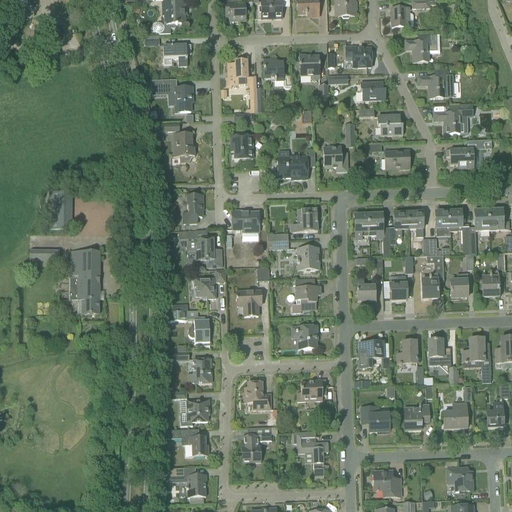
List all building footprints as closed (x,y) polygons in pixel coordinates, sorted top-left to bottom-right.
[(237,22),(244,22),(243,0),(224,0),(225,17),(230,17),(230,26),(237,25),(237,22)] [(268,0),(269,1),(260,1),(261,21),(281,21),(280,0),(268,0)] [(311,19),(318,19),(317,0),(310,0),(310,1),(297,1),(297,16),(311,16),(311,19)] [(355,18),(354,0),(334,0),(335,18),(355,18)] [(428,10),(428,2),(412,3),(412,11),(428,10)] [(184,28),(183,12),(185,12),(184,3),(162,4),(162,9),(165,9),(165,17),(163,17),(164,17),(164,26),(163,28),(162,26),(161,26),(160,25),(159,25),(158,25),(157,25),(156,25),(155,25),(154,26),(154,27),(153,28),(153,29),(153,30),(153,31),(154,33),(155,34),(156,34),(157,34),(158,35),(158,36),(170,35),(170,30),(174,30),(177,27),(177,26),(177,28),(184,28)] [(391,29),(412,29),(413,27),(413,17),(411,15),(409,15),(409,10),(391,10),(391,29)] [(439,55),(439,37),(418,37),(418,43),(405,43),(405,52),(412,51),(413,65),(428,64),(427,56),(439,55)] [(144,47),(159,46),(158,38),(143,39),(144,47)] [(163,61),(164,66),(172,66),(171,60),(177,60),(178,68),(187,68),(186,47),(162,47),(163,61)] [(352,69),(361,69),(371,69),(370,50),(356,51),(356,49),(345,49),(346,62),(352,62),(352,69)] [(310,81),(319,80),(319,58),(306,58),(305,57),(298,57),(299,64),(296,64),(295,66),(295,69),(295,71),(297,73),(299,73),(299,78),(310,77),(310,81)] [(283,90),(292,90),(291,77),(286,77),(283,74),(283,63),(278,63),(275,61),(268,61),(268,64),(263,64),(263,80),(274,80),(274,83),(283,82),(283,90)] [(227,79),(225,79),(225,90),(231,89),(231,87),(240,87),(246,87),(246,89),(249,89),(249,78),(247,78),(247,72),(247,62),(234,62),(234,65),(227,65),(227,79)] [(434,79),(417,79),(418,87),(428,87),(428,101),(438,100),(443,100),(453,100),(452,77),(448,77),(447,72),(444,73),(434,73),(434,79)] [(347,78),(327,78),(328,87),(347,86),(347,78)] [(177,81),(150,82),(150,98),(172,97),(172,96),(172,89),(177,89),(177,81)] [(362,103),(375,103),(385,102),(385,93),(384,93),(384,91),(382,91),(382,84),(372,85),(359,85),(360,94),(361,94),(362,103)] [(326,86),(318,87),(319,103),(327,102),(326,86)] [(177,89),(172,89),(172,96),(172,97),(175,97),(175,108),(174,108),(174,114),(190,114),(190,104),(190,98),(192,98),(192,89),(177,89)] [(263,90),(256,90),(257,115),(264,115),(263,90)] [(472,118),(472,108),(449,109),(450,114),(433,115),(434,123),(444,123),(444,136),(467,135),(467,118),(472,118)] [(373,110),(358,111),(358,119),(373,119),(373,110)] [(311,116),(300,116),(300,126),(312,126),(311,116)] [(380,137),(392,137),(402,137),(402,127),(399,127),(399,123),(400,123),(399,118),(376,119),(377,128),(379,128),(380,137)] [(153,126),(154,134),(179,133),(179,125),(153,126)] [(354,149),(354,127),(344,127),(345,149),(354,149)] [(191,144),(191,135),(173,136),(174,159),(179,159),(179,165),(189,164),(189,163),(191,161),(192,161),(192,159),(194,158),(194,150),(190,150),(190,144),(191,144)] [(234,161),(253,161),(252,137),(230,138),(230,142),(231,142),(231,145),(230,145),(230,154),(233,154),(234,161)] [(491,151),(491,142),(466,143),(467,151),(445,152),(445,159),(449,159),(449,167),(457,167),(457,171),(473,171),(473,151),(491,151)] [(322,149),(323,161),(323,171),(332,171),(332,169),(335,169),(335,174),(347,173),(347,154),(341,154),(341,148),(322,149)] [(384,153),(384,162),(384,172),(409,171),(409,152),(384,153)] [(278,160),(277,160),(277,180),(290,179),(294,179),(294,181),(307,181),(307,171),(307,159),(288,160),(288,153),(277,153),(278,160)] [(202,197),(187,198),(187,215),(183,215),(183,225),(197,225),(196,219),(201,219),(201,206),(202,206),(202,197)] [(296,211),(297,226),(291,227),(291,234),(297,234),(317,233),(316,210),(296,211)] [(502,211),(488,212),(488,233),(502,232),(508,232),(508,224),(502,224),(502,211)] [(488,212),(474,212),(474,233),(488,233),(488,212)] [(231,214),(231,232),(242,232),(242,233),(259,233),(258,227),(258,225),(258,222),(258,215),(243,215),(243,213),(231,214)] [(447,239),(449,239),(448,213),(435,214),(435,239),(447,238),(447,239)] [(462,257),(465,257),(469,257),(469,240),(468,229),(461,229),(461,213),(448,213),(449,239),(450,239),(450,236),(449,236),(449,234),(458,233),(461,232),(462,257)] [(422,214),(408,215),(408,231),(415,231),(415,234),(415,239),(422,239),(422,214)] [(393,215),(394,231),(388,231),(388,247),(395,247),(395,240),(401,240),(401,231),(408,231),(408,215),(393,215)] [(368,238),(369,238),(368,232),(368,216),(354,217),(355,242),(361,241),(361,238),(368,238)] [(382,216),(368,216),(369,238),(376,237),(376,241),(382,241),(383,260),(389,260),(388,247),(388,231),(382,231),(382,216)] [(213,251),(213,240),(195,241),(194,233),(180,234),(180,237),(187,237),(187,252),(195,252),(195,262),(206,262),(206,270),(222,269),(221,251),(213,251)] [(428,241),(428,258),(437,258),(436,241),(428,241)] [(277,243),(267,243),(267,252),(288,251),(287,243),(277,243)] [(296,250),(297,273),(318,272),(318,263),(316,264),(316,259),(318,259),(318,250),(296,250)] [(29,268),(59,269),(59,252),(30,252),(29,268)] [(70,283),(69,302),(78,302),(81,302),(81,315),(81,316),(99,317),(99,301),(99,293),(99,253),(70,253),(70,283)] [(473,256),(469,257),(465,257),(466,272),(473,272),(473,256)] [(437,284),(443,283),(442,258),(427,258),(426,266),(434,265),(434,276),(428,276),(429,281),(421,281),(422,301),(438,301),(437,284)] [(412,276),(411,259),(403,259),(404,276),(412,276)] [(355,261),(355,267),(376,266),(376,277),(382,277),(382,260),(355,261)] [(268,283),(268,270),(256,271),(257,284),(268,283)] [(225,272),(215,273),(215,284),(225,284),(225,272)] [(489,279),(482,279),(482,299),(498,299),(497,278),(497,273),(489,273),(489,279)] [(456,283),(450,283),(451,300),(466,300),(466,286),(467,286),(467,275),(456,276),(456,283)] [(405,286),(405,278),(389,279),(390,302),(406,302),(406,286),(405,286)] [(213,294),(213,281),(201,281),(201,279),(193,279),(194,289),(196,289),(196,299),(206,298),(206,301),(216,300),(215,294),(213,294)] [(319,298),(319,291),(310,291),(310,289),(301,289),(300,281),(294,282),(295,302),(296,302),(296,307),(291,307),(291,315),(300,315),(300,312),(316,312),(315,298),(319,298)] [(357,304),(375,303),(374,288),(363,288),(363,281),(356,281),(357,304)] [(260,307),(261,307),(260,293),(236,294),(236,300),(235,300),(236,302),(236,308),(243,308),(243,319),(258,318),(257,305),(260,305),(260,307)] [(186,313),(166,314),(166,323),(186,323),(186,313)] [(193,322),(194,328),(192,328),(190,328),(189,330),(188,331),(188,332),(188,336),(189,338),(190,339),(191,339),(192,340),(194,340),(194,345),(209,344),(208,321),(193,322)] [(316,328),(291,329),(291,341),(298,340),(298,351),(316,351),(315,338),(317,338),(316,328)] [(501,365),(511,365),(511,339),(500,340),(500,351),(495,351),(495,365),(501,365)] [(462,364),(484,363),(483,341),(469,341),(469,354),(462,354),(462,364)] [(442,342),(428,343),(429,368),(450,367),(450,354),(442,354),(442,342)] [(396,357),(396,367),(416,366),(415,343),(401,344),(402,357),(396,357)] [(364,351),(359,351),(359,370),(369,370),(371,370),(370,361),(383,361),(382,346),(382,345),(364,345),(364,351)] [(188,353),(172,354),(173,363),(189,362),(188,353)] [(210,361),(192,361),(193,376),(193,386),(211,385),(210,373),(209,373),(209,371),(210,371),(210,361)] [(491,385),(490,366),(481,367),(482,386),(485,386),(491,385)] [(457,387),(456,369),(448,370),(448,387),(457,387)] [(312,384),(300,384),(300,395),(296,395),(297,404),(322,403),(322,398),(325,398),(325,382),(312,382),(312,384)] [(252,405),(252,412),(270,412),(270,400),(262,400),(262,384),(257,385),(257,383),(251,383),(251,385),(247,385),(247,390),(243,390),(244,405),(252,405)] [(508,385),(499,385),(500,401),(509,401),(508,385)] [(424,389),(425,401),(433,401),(432,389),(424,389)] [(186,403),(186,415),(179,416),(180,428),(191,428),(190,424),(207,424),(207,417),(209,417),(208,402),(186,403)] [(493,414),(486,415),(487,430),(503,429),(502,405),(492,405),(493,414)] [(453,414),(443,414),(444,431),(466,431),(465,406),(452,406),(453,414)] [(405,433),(420,433),(420,422),(428,422),(427,407),(418,407),(418,410),(404,411),(405,433)] [(377,417),(377,409),(361,410),(361,422),(368,422),(369,434),(389,434),(388,416),(377,417)] [(257,448),(257,443),(271,443),(271,436),(277,436),(277,429),(248,430),(248,438),(243,438),(243,453),(242,454),(242,464),(260,464),(259,448),(257,448)] [(164,441),(188,440),(189,440),(188,432),(164,432),(164,438),(164,441)] [(327,444),(315,445),(315,434),(303,434),(291,435),(291,446),(296,445),(297,455),(312,455),(313,480),(323,479),(323,471),(328,471),(328,467),(323,467),(322,455),(327,454),(327,444)] [(188,440),(189,447),(184,447),(185,459),(208,458),(207,448),(205,448),(204,439),(189,440),(188,440)] [(183,470),(168,470),(169,479),(184,478),(183,470)] [(463,470),(446,471),(447,486),(454,485),(455,494),(472,493),(471,474),(463,474),(463,470)] [(382,493),(383,500),(400,499),(399,481),(389,481),(389,473),(373,474),(374,493),(382,493)] [(187,500),(189,500),(189,505),(203,504),(203,499),(205,499),(204,480),(206,480),(205,477),(186,478),(187,490),(186,490),(186,492),(187,492),(187,500)] [(429,492),(423,495),(426,502),(432,500),(429,492)]
